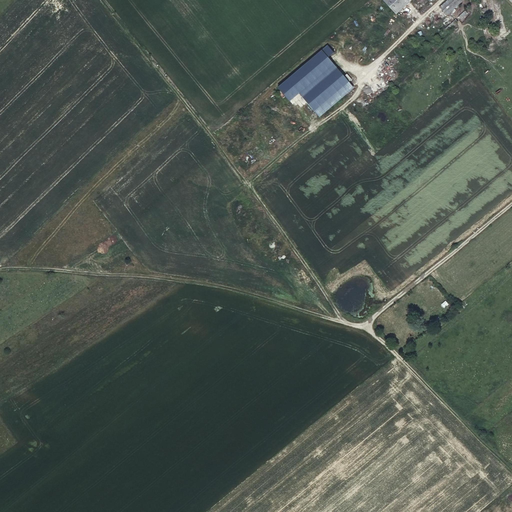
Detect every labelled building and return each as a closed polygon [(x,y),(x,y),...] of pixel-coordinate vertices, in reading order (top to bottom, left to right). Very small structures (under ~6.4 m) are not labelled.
[(383,0),(396,14),(411,0),(383,0)] [(427,12),(439,0),(411,0),(410,2),(421,13),(425,10),(427,12)] [(447,15),(463,0),(447,0),(440,7),(447,15)] [(459,20),(471,10),(469,7),(457,18),(459,20)] [(447,32),(457,22),(455,20),(444,29),(447,32)] [(333,52),(327,45),(278,87),(289,101),(298,93),(314,111),(321,115),(353,87),(328,57),(333,52)] [(271,98),(276,104),(282,99),(277,93),(271,98)]
